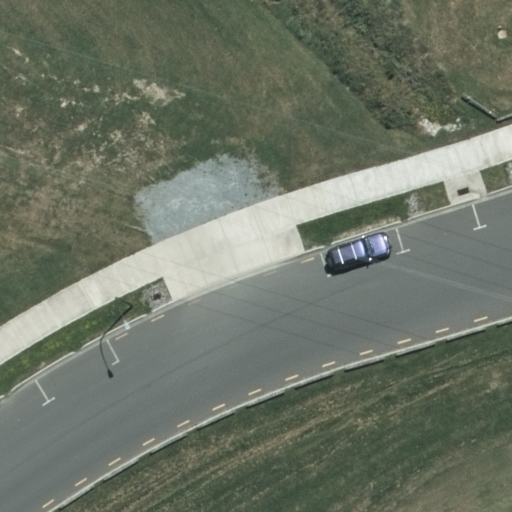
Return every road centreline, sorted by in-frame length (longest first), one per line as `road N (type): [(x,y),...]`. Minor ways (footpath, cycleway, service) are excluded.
road 1 (residential): [(0,478),(89,417),(179,372),(258,339),(511,261)]
road 2 (track): [(258,339),(234,262),(208,238),(0,181)]
